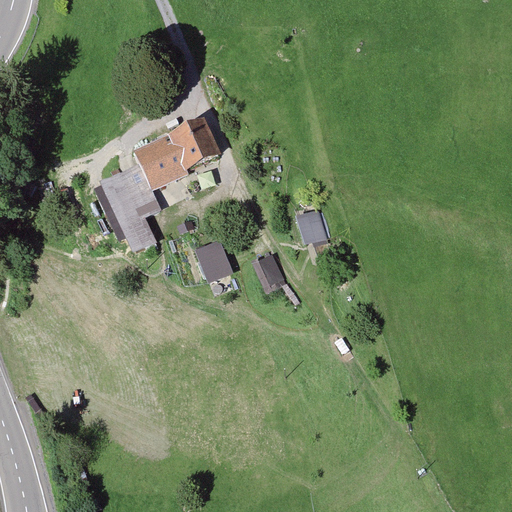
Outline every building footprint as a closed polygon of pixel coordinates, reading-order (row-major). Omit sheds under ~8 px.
[(141,157),(157,190),(223,158),(207,125),(141,157)] [(145,169),(107,188),(139,255),(160,246),(144,213),(161,204),(145,169)] [(297,218),(306,247),(333,239),(324,210),(297,218)] [(195,254),(211,288),(237,276),(221,242),(195,254)] [(256,264),(268,292),(290,283),(278,255),(256,264)]
